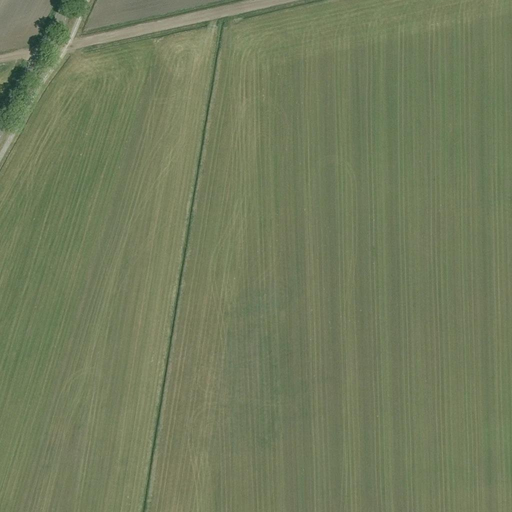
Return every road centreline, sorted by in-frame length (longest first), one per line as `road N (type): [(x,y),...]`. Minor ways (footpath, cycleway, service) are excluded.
road 1 (track): [(0,59),(273,0)]
road 2 (tertiary): [(0,125),(70,0)]
